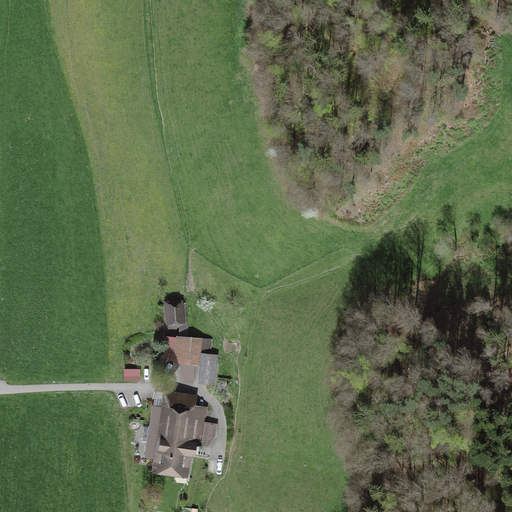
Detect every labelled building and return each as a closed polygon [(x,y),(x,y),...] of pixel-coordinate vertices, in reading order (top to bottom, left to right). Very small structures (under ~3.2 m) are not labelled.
[(168,308),(170,321),(182,320),(181,307),(168,308)] [(185,339),(183,361),(195,362),(197,340),(185,339)] [(216,356),(209,356),(206,383),(214,383),(216,356)] [(125,380),(139,380),(139,371),(125,371),(125,380)] [(161,458),(160,467),(182,471),(184,453),(206,456),(207,447),(201,446),(206,411),(206,412),(191,410),(193,397),(165,392),(163,407),(154,406),(151,429),(143,428),(141,440),(149,441),(147,457),(161,458)]
